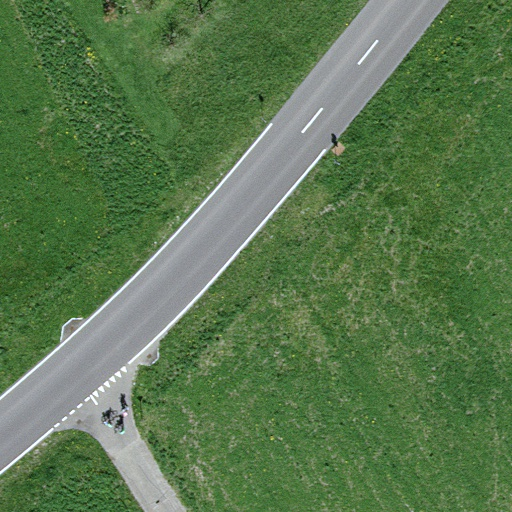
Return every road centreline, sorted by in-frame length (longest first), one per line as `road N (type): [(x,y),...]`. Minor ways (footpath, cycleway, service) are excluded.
road 1 (secondary): [(408,0),(265,179),(151,303),(0,435)]
road 2 (track): [(76,370),(164,511)]
